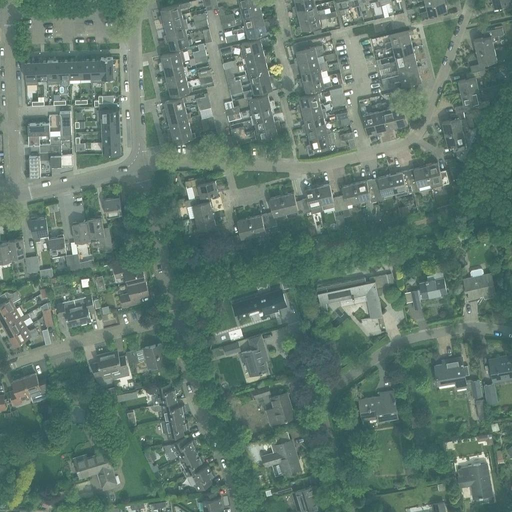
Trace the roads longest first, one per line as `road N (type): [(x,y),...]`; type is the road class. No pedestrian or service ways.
road 1 (residential): [(511,329),(488,323),(412,330),(322,396),(319,423),(343,511)]
road 2 (residential): [(143,171),(297,170),(366,160)]
road 3 (residential): [(366,160),(418,134),(465,0)]
road 4 (unclassified): [(238,511),(174,324)]
road 5 (residential): [(0,370),(174,324)]
road 6 (residential): [(143,171),(133,22),(149,0)]
road 7 (residential): [(174,324),(143,171)]
road 8 (residential): [(13,195),(143,171)]
road 9 (residential): [(366,160),(347,31)]
road 10 (residential): [(10,128),(5,0)]
